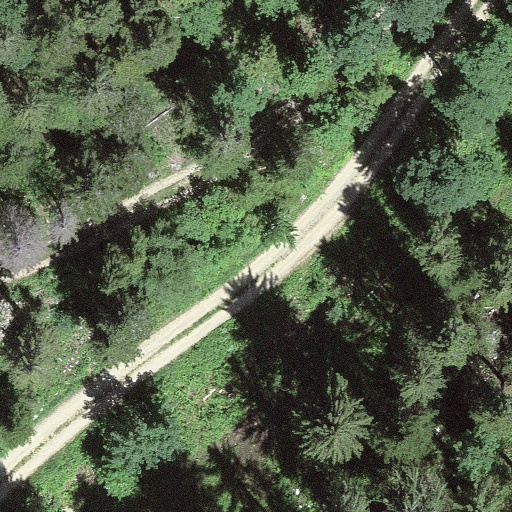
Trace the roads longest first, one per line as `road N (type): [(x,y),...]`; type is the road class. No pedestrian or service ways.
road 1 (track): [(0,489),(302,240),(390,135),(482,0)]
road 2 (track): [(0,274),(222,162),(304,105),(419,0)]
